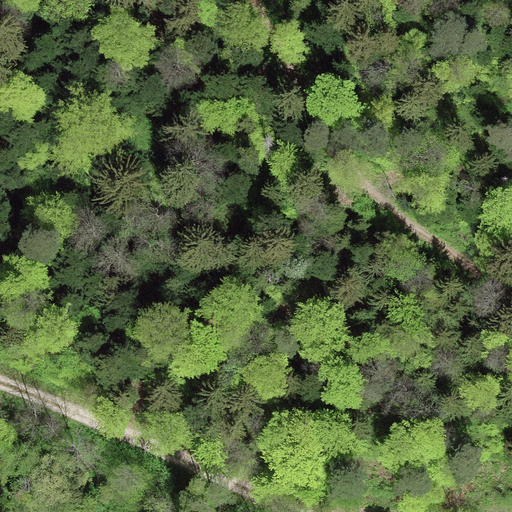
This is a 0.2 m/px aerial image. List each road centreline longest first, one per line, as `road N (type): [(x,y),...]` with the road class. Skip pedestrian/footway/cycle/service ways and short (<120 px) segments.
road 1 (track): [(252,0),(347,169),(511,299)]
road 2 (track): [(0,380),(294,511)]
